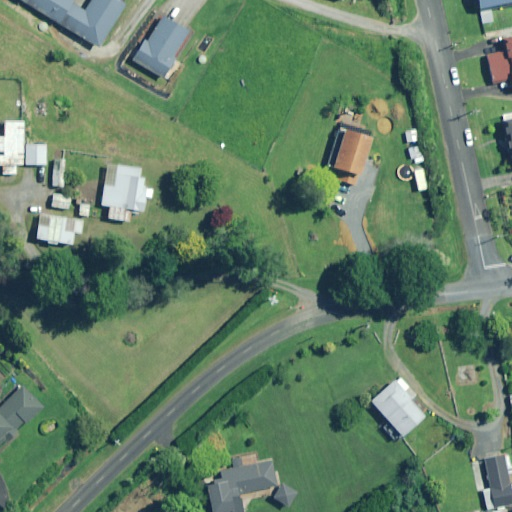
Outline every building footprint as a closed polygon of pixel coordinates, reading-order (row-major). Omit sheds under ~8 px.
[(24,0),(100,46),(125,4),(118,0),(91,0),(85,11),(71,2),(72,0),(24,0)] [(493,23),(491,11),(480,13),(482,25),(493,23)] [(189,31),(164,16),(148,41),(146,40),(135,59),(165,77),(177,58),(174,56),(189,31)] [(504,40),(505,40),(507,49),(488,53),(495,81),(511,77),(511,34),(503,36),(504,40)] [(511,111),(501,114),(511,162),(511,111)] [(0,163),(23,164),(24,122),(5,121),(5,137),(0,137),(0,163)] [(335,178),(354,184),(371,136),(341,126),(328,164),(338,168),(335,178)] [(46,144),(26,144),(26,164),(46,164),(46,144)] [(63,186),(64,159),(54,159),(53,186),(63,186)] [(141,168),(108,163),(102,205),(143,211),(146,188),(143,187),(144,178),(139,177),(141,168)] [(71,196),(54,194),(52,207),(69,209),(71,196)] [(89,204),(78,203),(77,216),(89,216),(89,204)] [(74,220),(40,214),(37,238),(70,244),(74,220)] [(393,379),(370,400),(402,435),(424,415),(409,399),(410,397),(393,379)] [(0,442),(3,439),(5,442),(42,406),(22,385),(0,405),(0,442)] [(511,503),(511,490),(504,453),(483,457),(494,508),(511,503)] [(222,481),(207,484),(212,511),(216,511),(231,509),(231,511),(242,511),(238,492),(277,484),(272,459),(220,470),(222,481)] [(288,505),(297,492),(282,483),(274,497),(288,505)]
